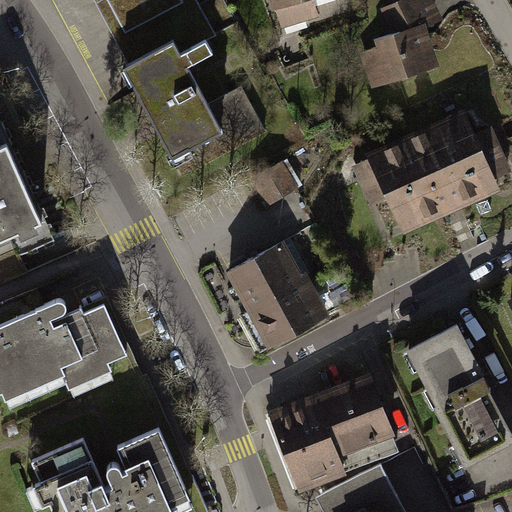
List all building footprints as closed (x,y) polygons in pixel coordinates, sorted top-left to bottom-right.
[(198,0),(93,0),(133,71),(122,77),(182,185),(241,153),(232,136),(258,122),(241,91),(213,106),(193,69),(227,50),(198,0)] [(260,0),(268,27),(350,4),(348,0),(260,0)] [(426,30),(385,46),(403,94),(469,69),(452,26),(471,19),(463,0),(417,0),(415,1),(426,30)] [(511,161),(487,106),(384,152),(415,220),(511,176),(511,161)] [(0,240),(48,220),(7,127),(0,129),(0,240)] [(286,242),(227,274),(269,352),(332,318),(307,272),(303,274),(286,242)] [(0,403),(0,405),(59,380),(65,395),(108,377),(103,365),(124,356),(103,307),(62,324),(52,302),(0,324),(0,403)] [(456,323),(404,348),(460,462),(511,437),(456,323)] [(365,369),(261,407),(291,487),(395,448),(365,369)] [(105,434),(56,456),(81,511),(166,511),(204,495),(177,435),(118,462),(105,434)] [(404,511),(382,470),(319,502),(323,511),(404,511)]
